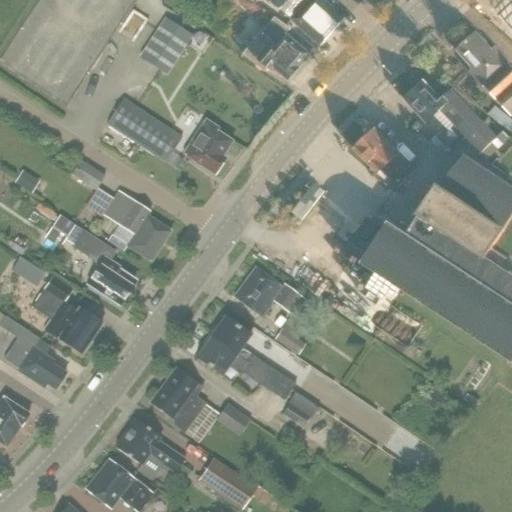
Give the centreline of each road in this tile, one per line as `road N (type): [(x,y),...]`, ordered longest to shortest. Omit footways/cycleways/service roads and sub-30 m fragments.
road 1 (primary): [(0,511),(83,424),(220,238)]
road 2 (primary): [(220,238),(433,0)]
road 3 (residential): [(0,99),(220,238)]
